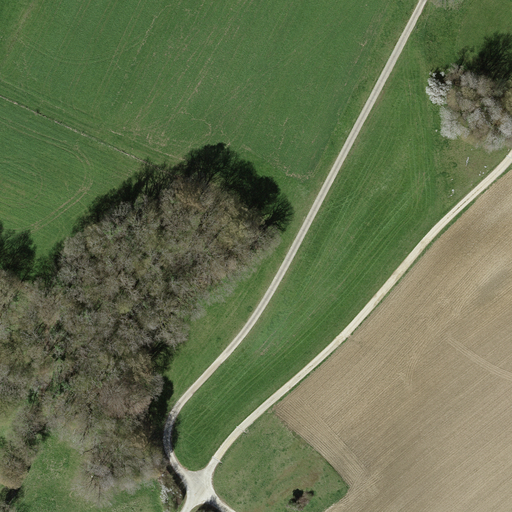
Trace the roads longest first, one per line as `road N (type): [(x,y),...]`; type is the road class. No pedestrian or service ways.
road 1 (track): [(423,0),(251,324),(179,403),(169,425),(178,468),(230,511)]
road 2 (track): [(511,157),(356,325),(225,449),(186,511)]
